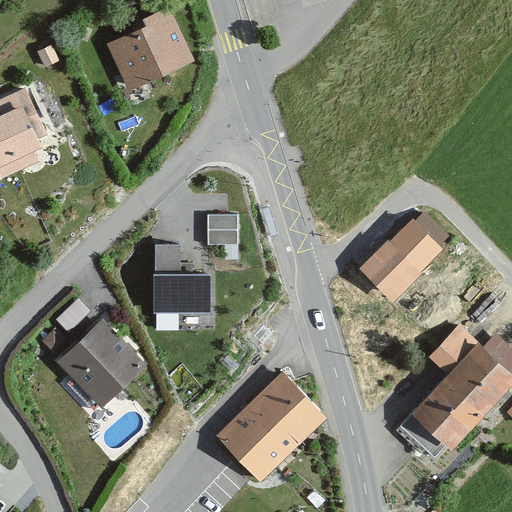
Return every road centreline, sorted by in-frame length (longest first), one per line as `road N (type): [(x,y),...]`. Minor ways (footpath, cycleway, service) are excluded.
road 1 (tertiary): [(363,511),(353,447),(245,76)]
road 2 (residential): [(245,76),(0,321)]
